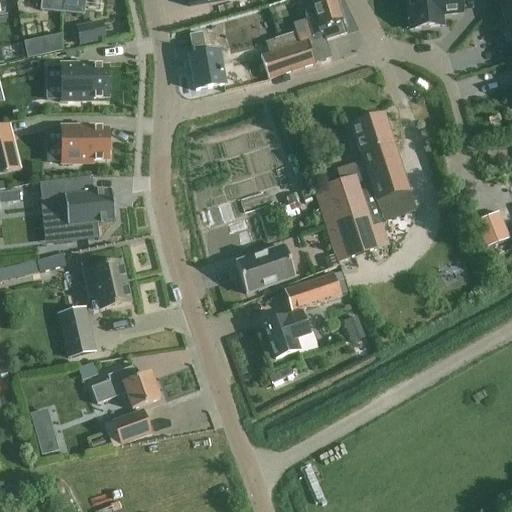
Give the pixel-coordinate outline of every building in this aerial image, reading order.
[(41,0),(41,12),(62,14),(63,0),(41,0)] [(63,0),(62,14),(84,17),(85,0),(63,0)] [(188,0),(190,8),(230,1),(229,0),(188,0)] [(312,9),(303,13),(306,22),(312,42),(308,43),(316,67),(333,61),(332,60),(326,43),(347,36),(343,23),(335,0),(318,0),(310,3),(312,9)] [(406,0),(410,32),(443,28),(442,18),(462,15),(460,0),(406,0)] [(511,0),(505,0),(509,11),(503,13),(511,41),(511,0)] [(101,24),(77,30),(81,46),(105,41),(101,24)] [(264,66),(247,71),(251,84),(269,78),(270,82),(316,67),(308,43),(299,46),(295,34),(266,44),(270,56),(262,59),(264,66)] [(28,60),(45,56),(42,41),(24,44),(28,60)] [(195,94),(224,88),(217,54),(204,57),(204,52),(193,54),(194,58),(189,59),(195,94)] [(62,101),(62,105),(91,104),(91,101),(107,100),(107,70),(91,70),(91,66),(62,66),(62,71),(48,71),(48,101),(62,101)] [(380,224),(417,212),(384,116),(369,121),(352,127),(364,163),(339,171),(343,183),(316,192),(339,262),(387,246),(380,224)] [(62,163),(62,167),(91,167),(91,163),(108,163),(108,144),(108,132),(91,132),(91,129),(62,129),(62,133),(48,133),(48,163),(62,163)] [(0,172),(18,168),(14,156),(12,146),(8,131),(0,132),(0,172)] [(511,178),(497,183),(503,205),(511,202),(511,178)] [(92,179),(39,185),(42,211),(65,209),(69,244),(99,240),(97,225),(115,223),(112,193),(94,195),(92,179)] [(20,193),(0,195),(0,206),(21,205),(20,193)] [(316,195),(304,199),(308,211),(321,206),(316,195)] [(508,236),(511,235),(511,207),(502,209),(508,236)] [(498,214),(473,224),(483,251),(508,242),(498,214)] [(295,279),(285,249),(236,266),(246,296),(295,279)] [(339,269),(333,254),(326,257),(332,271),(339,269)] [(63,259),(63,257),(37,263),(40,275),(65,268),(63,259)] [(0,285),(40,277),(37,263),(0,272),(0,285)] [(131,306),(121,264),(82,272),(89,301),(97,299),(100,313),(131,306)] [(334,275),(285,293),(293,315),(342,297),(338,286),(334,275)] [(343,284),(338,286),(342,297),(347,296),(343,284)] [(287,318),(265,326),(277,360),(299,353),(317,347),(313,335),(309,336),(302,315),(288,320),(287,318)] [(73,325),(62,327),(69,360),(94,354),(87,322),(73,325)] [(322,347),(339,342),(334,325),(317,330),(322,347)] [(101,378),(96,365),(80,371),(78,371),(83,385),(101,378)] [(110,385),(91,392),(97,406),(126,395),(132,412),(160,401),(153,382),(150,375),(137,380),(132,369),(107,378),(110,385)] [(291,369),(269,379),(273,388),(295,377),(294,376),(293,375),(292,372),(291,370),(291,369)] [(47,413),(30,418),(42,459),(60,455),(47,413)] [(151,436),(143,413),(105,427),(113,450),(151,436)]
